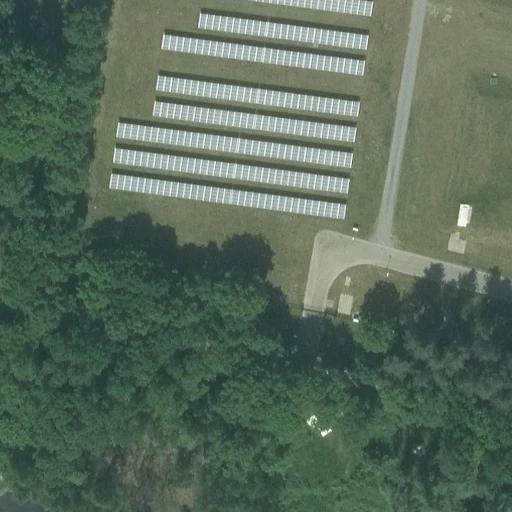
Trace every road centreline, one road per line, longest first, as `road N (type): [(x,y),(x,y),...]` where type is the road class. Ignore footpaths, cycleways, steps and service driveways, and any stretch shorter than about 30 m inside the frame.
road 1 (unclassified): [(353,374),(0,306)]
road 2 (track): [(511,426),(353,374)]
